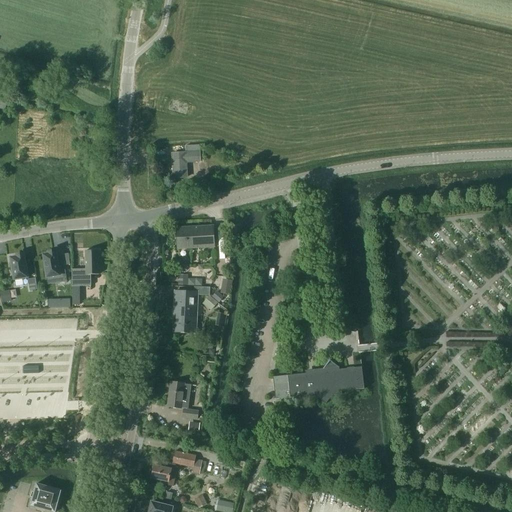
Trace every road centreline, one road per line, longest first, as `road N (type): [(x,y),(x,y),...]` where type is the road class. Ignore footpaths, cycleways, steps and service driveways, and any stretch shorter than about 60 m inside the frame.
road 1 (tertiary): [(150,214),(376,164),(511,154)]
road 2 (tertiary): [(127,454),(150,214)]
road 3 (tertiary): [(119,220),(90,448)]
road 4 (tertiary): [(124,219),(123,115),(138,0)]
road 5 (tertiary): [(0,237),(119,220)]
